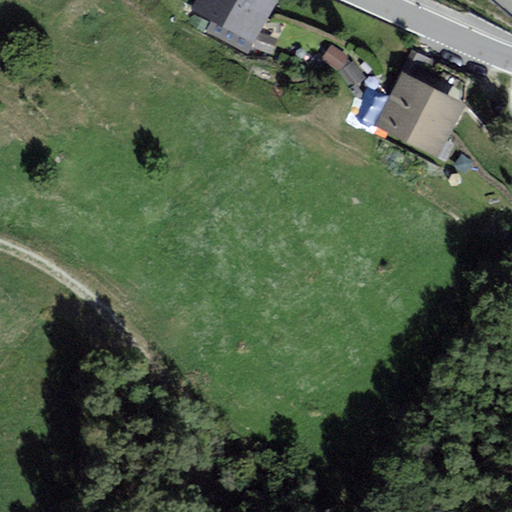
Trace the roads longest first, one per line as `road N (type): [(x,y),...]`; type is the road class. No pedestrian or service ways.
road 1 (track): [(0,244),(75,286),(147,361)]
road 2 (tertiary): [(371,0),(511,60)]
